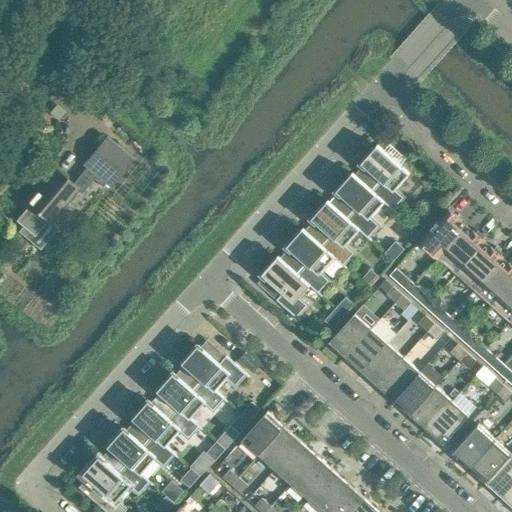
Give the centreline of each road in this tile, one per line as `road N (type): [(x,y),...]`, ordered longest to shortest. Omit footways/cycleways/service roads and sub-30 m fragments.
road 1 (residential): [(454,511),(204,286)]
road 2 (residential): [(48,511),(36,489),(39,467),(204,286)]
road 3 (residential): [(204,286),(378,91)]
road 4 (residential): [(378,91),(511,210)]
